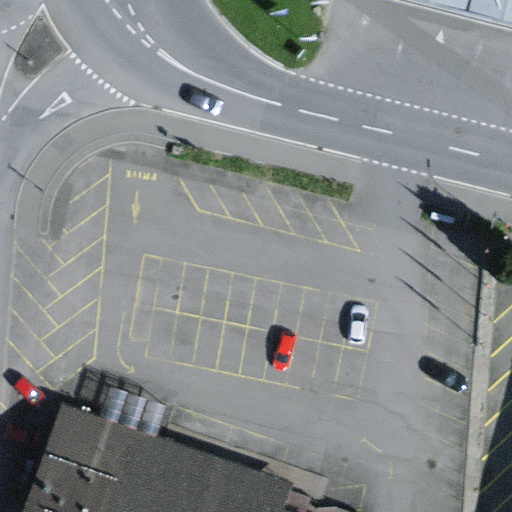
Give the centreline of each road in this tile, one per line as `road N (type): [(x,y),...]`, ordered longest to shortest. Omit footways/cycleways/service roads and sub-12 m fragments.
road 1 (tertiary): [(204,77),(511,164)]
road 2 (residential): [(0,172),(50,112),(116,55)]
